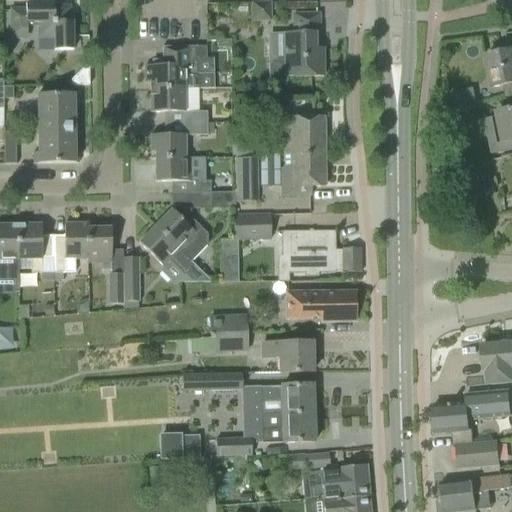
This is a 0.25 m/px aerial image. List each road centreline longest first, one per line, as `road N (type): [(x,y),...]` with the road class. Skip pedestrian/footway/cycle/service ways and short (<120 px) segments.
road 1 (residential): [(0,186),(83,187),(107,170),(108,0)]
road 2 (tertiary): [(406,511),(398,310)]
road 3 (tertiary): [(400,267),(397,103)]
